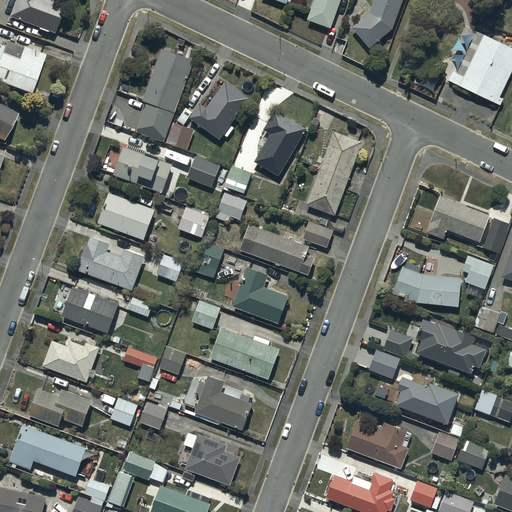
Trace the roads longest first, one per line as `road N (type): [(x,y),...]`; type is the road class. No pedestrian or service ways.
road 1 (residential): [(269,511),(416,120)]
road 2 (residential): [(0,327),(122,0)]
road 3 (residential): [(170,0),(416,120)]
